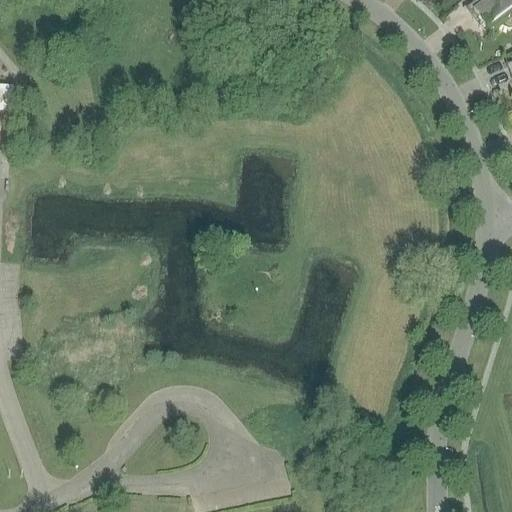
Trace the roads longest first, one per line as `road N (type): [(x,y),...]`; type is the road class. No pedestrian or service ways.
road 1 (residential): [(437,511),(437,432),(479,284),(485,215)]
road 2 (residential): [(485,215),(474,149),(446,88),(418,51),(358,0)]
